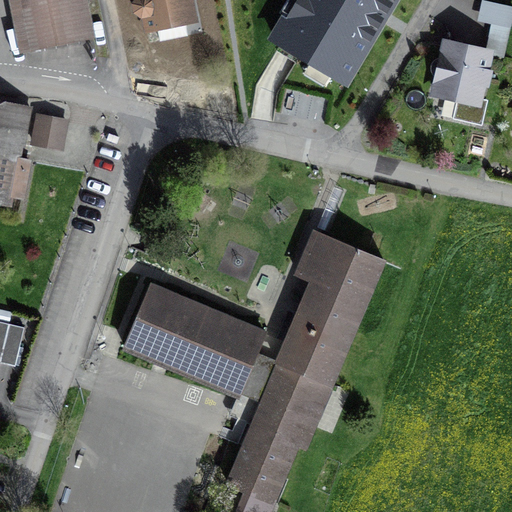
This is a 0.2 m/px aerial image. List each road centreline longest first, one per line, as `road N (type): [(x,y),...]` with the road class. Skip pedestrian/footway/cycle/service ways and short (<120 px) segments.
road 1 (residential): [(152,114),(21,511)]
road 2 (residential): [(335,157),(152,114)]
road 3 (residential): [(335,157),(429,0)]
road 4 (residential): [(511,196),(335,157)]
road 5 (residential): [(152,114),(0,84)]
